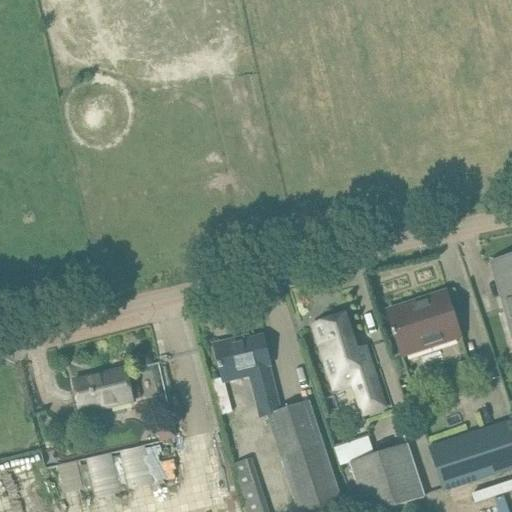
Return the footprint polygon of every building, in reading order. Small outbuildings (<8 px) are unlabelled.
[(511,298),(503,301),(508,321),(511,334),(511,256),(502,260),(511,293),(511,298)] [(77,283),(86,291),(96,281),(86,273),(77,283)] [(396,337),(402,357),(461,338),(446,292),(387,312),(394,332),(392,332),(394,338),(396,337)] [(356,349),(346,317),(313,327),(334,392),(352,386),(362,419),(389,410),(368,345),(356,349)] [(267,418),(298,511),(344,511),(309,402),(280,411),(269,367),(263,336),(215,347),(223,379),(248,373),(260,420),(267,418)] [(73,382),(78,401),(81,416),(134,403),(126,369),(73,382)] [(511,422),(430,449),(437,468),(445,492),(511,469),(511,422)] [(350,464),(356,483),(365,511),(381,511),(424,499),(413,464),(407,445),(350,464)] [(231,467),(246,511),(269,511),(252,460),(231,467)]
